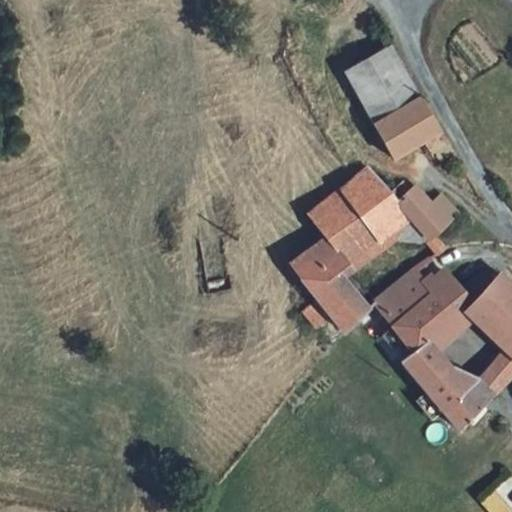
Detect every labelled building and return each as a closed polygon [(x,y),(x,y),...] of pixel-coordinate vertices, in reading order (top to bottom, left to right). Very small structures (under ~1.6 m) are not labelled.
[(348,76),(376,126),(421,99),(393,48),(348,76)] [(421,99),(376,126),(374,127),(390,159),(426,137),(444,127),(427,96),(421,99)] [(457,153),(444,127),(426,137),(440,163),(457,153)] [(372,174),(358,185),(343,167),(294,215),(309,233),(275,264),(305,304),(292,318),(303,333),(317,320),(330,338),(367,309),(340,268),(369,244),(403,248),(426,227),(395,188),(387,194),(372,174)] [(485,285),(479,290),(468,277),(446,295),(421,265),(369,308),(394,358),(387,364),(440,437),(511,365),(511,312),(510,310),(485,285)] [(489,511),(511,511),(499,490),(482,500),(489,511)]
